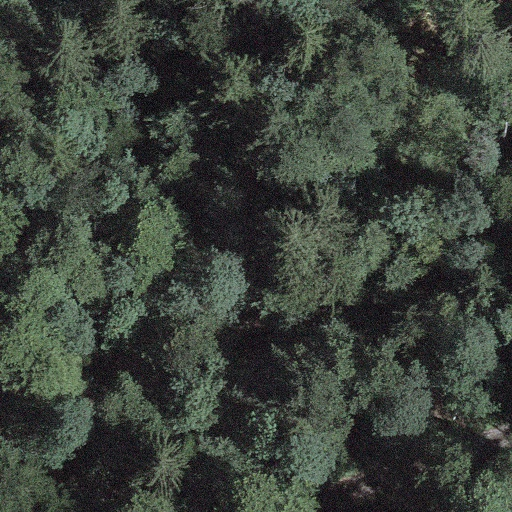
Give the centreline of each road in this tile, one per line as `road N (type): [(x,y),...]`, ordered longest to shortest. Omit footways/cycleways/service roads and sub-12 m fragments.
road 1 (track): [(511,424),(306,500),(245,511)]
road 2 (track): [(127,511),(0,473)]
